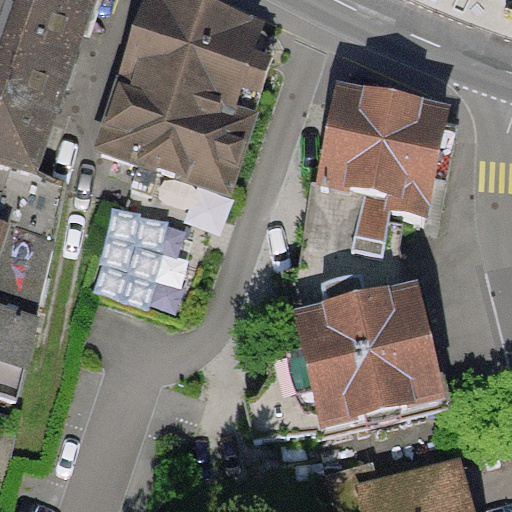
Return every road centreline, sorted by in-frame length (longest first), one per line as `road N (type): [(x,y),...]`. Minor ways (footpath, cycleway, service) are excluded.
road 1 (track): [(31,454),(89,126),(127,0)]
road 2 (tertiary): [(511,71),(337,0)]
road 3 (residential): [(511,117),(504,179),(511,270)]
